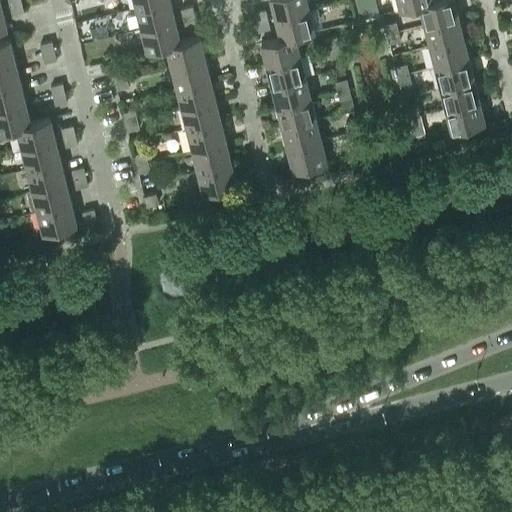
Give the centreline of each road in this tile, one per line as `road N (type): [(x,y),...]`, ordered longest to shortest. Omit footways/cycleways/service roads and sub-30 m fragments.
road 1 (secondary): [(0,503),(286,430)]
road 2 (secondary): [(511,335),(286,430)]
road 3 (secondary): [(286,430),(511,379)]
road 4 (residential): [(113,221),(57,0)]
